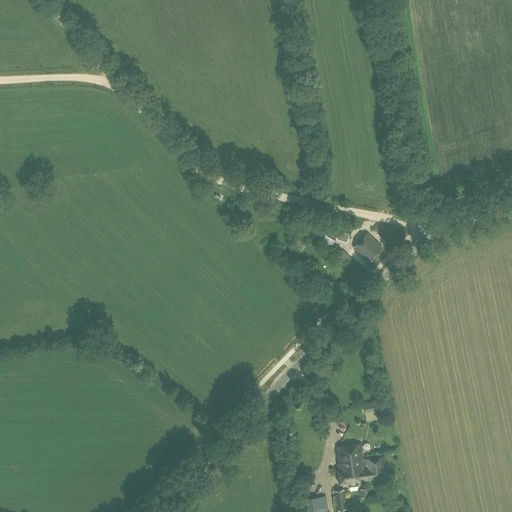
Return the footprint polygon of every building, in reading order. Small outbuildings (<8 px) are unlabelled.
[(351,229),(341,225),(340,228),(338,227),(337,231),(328,227),(325,233),(336,238),(346,242),(351,229)] [(309,232),(304,229),(294,243),(298,247),(309,232)] [(382,248),(367,233),(354,247),(369,261),(382,248)] [(325,235),(320,244),(330,249),(335,240),(325,235)] [(344,262),(344,261),(350,256),(343,250),(337,256),(344,262)] [(319,273),(314,268),(308,275),(313,280),(319,273)] [(375,401),(363,404),(365,412),(377,410),(375,401)] [(361,444),(358,445),(337,448),(340,469),(338,470),(339,483),(386,476),(384,457),(363,460),(361,444)] [(344,489),(334,491),(337,510),(347,508),(344,489)] [(327,511),(325,496),(298,500),(299,511),(327,511)]
